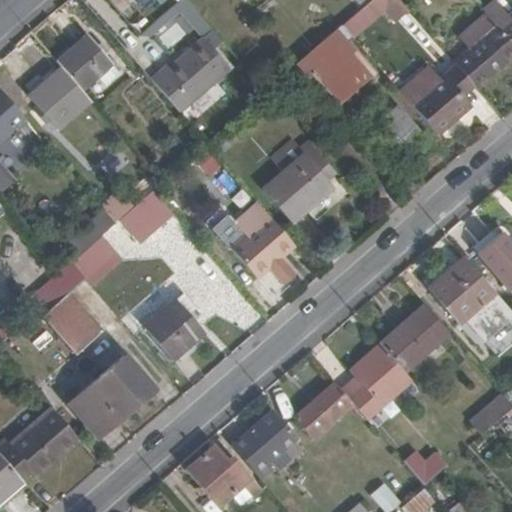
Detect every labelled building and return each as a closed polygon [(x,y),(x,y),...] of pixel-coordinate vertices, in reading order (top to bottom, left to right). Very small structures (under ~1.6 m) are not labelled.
[(376,0),(394,19),(406,9),(398,0),(376,0)] [(167,54),(189,30),(168,12),(147,36),(167,54)] [(469,48),(494,26),(483,15),(459,36),(469,48)] [(476,89),(511,56),(511,43),(495,25),(494,26),(469,48),(453,62),(455,64),(474,86),(476,89)] [(348,42),(352,38),(341,26),(296,65),(308,78),(312,75),(337,104),(375,72),(348,42)] [(111,65),(112,64),(102,52),(95,44),(86,33),(54,61),(60,67),(81,91),(97,77),(111,65)] [(171,59),(159,69),(189,104),(231,68),(202,35),(173,61),(171,59)] [(102,52),(105,48),(99,41),(95,44),(102,52)] [(463,95),(474,86),(455,64),(410,104),(437,136),(472,104),(463,95)] [(105,85),(119,73),(111,65),(97,77),(105,85)] [(57,130),(90,102),(81,91),(60,67),(27,95),(57,130)] [(0,136),(23,116),(0,89),(0,136)] [(395,141),(415,125),(398,104),(378,121),(395,141)] [(291,223),(333,187),(326,178),(306,155),(311,150),(313,148),(308,142),(300,148),(293,140),(271,158),(282,171),(261,190),(291,223)] [(326,178),(332,173),(311,150),(306,155),(326,178)] [(0,190),(8,184),(0,174),(0,190)] [(115,222),(132,206),(118,189),(100,205),(115,222)] [(161,199),(142,215),(155,230),(174,214),(161,199)] [(281,258),(295,246),(266,214),(256,201),(233,221),(244,234),(229,247),(257,279),(269,268),(283,284),(295,274),(281,258)] [(79,251),(108,226),(98,216),(70,239),(79,251)] [(511,243),(502,232),(476,254),(511,295),(511,243)] [(91,268),(114,248),(104,236),(80,255),(91,268)] [(99,278),(123,258),(114,248),(91,268),(99,278)] [(459,324),(495,293),(464,256),(427,288),(459,324)] [(110,292),(134,271),(123,258),(99,278),(110,292)] [(75,353),(105,327),(71,289),(41,315),(75,353)] [(189,314),(197,307),(183,291),(142,326),(171,360),(205,332),(189,314)] [(405,372),(450,332),(424,303),(379,342),(405,372)] [(367,420),(413,381),(405,372),(379,342),(348,369),(354,376),(361,384),(356,388),(350,380),(340,389),(352,403),(367,420)] [(97,438),(154,389),(124,355),(67,403),(97,438)] [(356,388),(361,384),(354,376),(350,380),(356,388)] [(312,439),(352,403),(340,389),(334,381),(294,416),(312,439)] [(482,434),(511,407),(511,403),(502,392),(469,420),(482,434)] [(38,477),(79,440),(50,407),(8,444),(4,439),(0,442),(0,455),(22,481),(23,483),(34,473),(38,477)] [(268,463),(297,438),(272,409),(243,434),(268,463)] [(260,479),(273,468),(268,463),(243,434),(230,445),(260,479)] [(230,454),(225,459),(213,444),(184,468),(218,507),(230,496),(242,486),(251,496),(253,499),(263,491),(230,454)] [(434,451),(423,460),(415,450),(402,460),(424,485),(445,465),(434,451)] [(0,501),(22,481),(0,455),(0,501)] [(386,481),(370,492),(383,511),(387,511),(401,503),(386,481)] [(240,505),(251,496),(242,486),(230,496),(240,505)] [(403,511),(422,511),(435,501),(423,488),(400,508),(403,511)] [(469,511),(460,501),(447,511),(469,511)] [(367,511),(359,502),(347,511),(367,511)]
